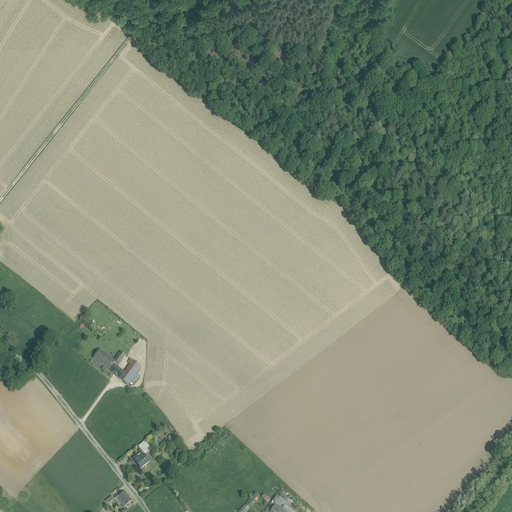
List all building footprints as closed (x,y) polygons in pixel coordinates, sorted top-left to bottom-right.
[(100,350),(93,359),(102,366),(109,357),(100,350)] [(121,352),(114,361),(115,362),(119,365),(126,355),(121,352)] [(109,357),(102,366),(114,375),(119,368),(114,364),(115,362),(114,361),(109,357)] [(125,373),(120,379),(127,385),(130,382),(136,374),(137,373),(141,367),(133,361),(130,365),(125,373)] [(125,373),(119,368),(114,375),(120,379),(125,373)] [(136,374),(130,382),(134,384),(140,376),(136,374)] [(142,454),(150,448),(144,441),(142,443),(142,444),(137,448),(141,453),(142,454)] [(137,457),(133,460),(135,462),(140,470),(142,468),(149,463),(144,456),(139,459),(137,457)] [(277,496),(286,503),(289,499),(290,497),(280,490),(277,496)] [(125,492),(118,497),(123,504),(125,506),(132,501),(125,492)] [(265,503),(266,504),(270,500),(264,494),(261,498),(263,501),(265,503)] [(259,500),(254,496),(250,501),(254,505),(259,500)] [(286,503),(277,496),(271,503),(284,511),(298,511),(299,511),(293,507),(286,503)] [(289,499),(286,503),(293,507),(295,504),(289,499)] [(246,511),(254,505),(250,501),(238,511),(246,511)] [(284,511),(271,503),(265,511),(284,511)]
